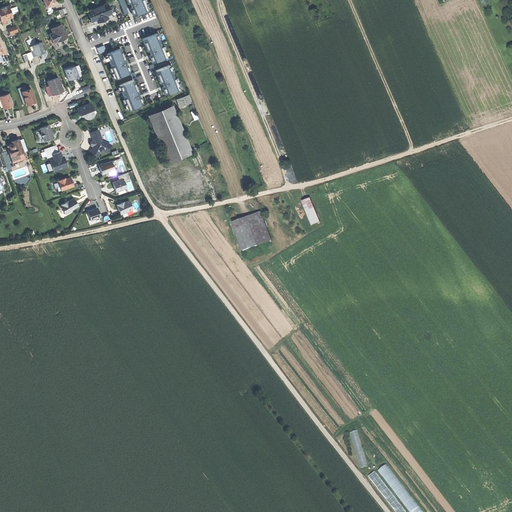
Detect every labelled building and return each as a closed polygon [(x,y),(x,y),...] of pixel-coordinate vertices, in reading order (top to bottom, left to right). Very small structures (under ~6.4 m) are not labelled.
[(123,0),(119,0),(125,14),(129,12),(123,0)] [(127,0),(134,15),(148,9),(144,0),(127,0)] [(87,11),(91,22),(96,20),(97,23),(112,16),(106,3),(87,11)] [(0,8),(0,18),(1,21),(8,18),(12,17),(8,6),(2,8),(0,8)] [(52,29),(51,29),(53,33),(55,38),(56,42),(57,42),(66,38),(66,36),(64,33),(63,30),(61,25),(59,26),(52,29)] [(142,39),(152,63),(167,57),(157,33),(142,39)] [(34,38),(27,40),(29,46),(36,44),(34,38)] [(41,42),(30,47),(34,57),(39,55),(41,54),(41,53),(45,52),(41,42)] [(98,47),(100,53),(106,51),(104,45),(98,47)] [(106,53),(116,78),(130,72),(120,48),(106,53)] [(155,70),(165,94),(180,89),(170,64),(155,70)] [(75,66),(65,70),(67,77),(68,77),(69,80),(74,79),(78,77),(76,72),(77,72),(75,66)] [(57,93),(63,91),(58,77),(47,81),(49,86),(52,95),(57,93)] [(119,85),(129,109),(143,103),(133,79),(119,85)] [(18,89),(24,105),(29,103),(35,101),(31,89),(27,90),(25,86),(18,89)] [(8,94),(0,96),(0,99),(3,107),(7,106),(12,104),(8,94)] [(177,99),(180,107),(193,102),(190,94),(177,99)] [(83,106),(78,108),(79,112),(78,112),(79,115),(81,116),(83,116),(84,118),(87,119),(91,117),(93,114),(90,108),(92,108),(90,104),(83,106)] [(173,106),(148,116),(167,163),(192,152),(173,106)] [(44,127),(40,128),(41,132),(40,134),(41,136),(43,137),(44,141),(47,140),(48,141),(50,140),(51,139),(53,138),(49,125),(44,127)] [(91,152),(98,156),(101,150),(102,150),(107,152),(111,145),(104,142),(102,141),(98,130),(91,133),(93,140),(91,141),(91,146),(93,147),(91,152)] [(14,141),(11,142),(11,144),(10,144),(9,146),(9,148),(7,149),(12,161),(20,158),(19,154),(23,152),(19,139),(14,141)] [(50,162),(54,171),(67,166),(64,160),(63,160),(62,158),(60,152),(57,153),(57,151),(56,150),(57,150),(56,145),(44,150),(47,158),(53,156),(54,160),(50,162)] [(26,159),(23,152),(19,154),(20,158),(12,161),(13,163),(26,159)] [(100,170),(102,174),(114,170),(111,161),(99,166),(100,170)] [(58,182),(61,190),(73,186),(72,182),(70,178),(65,179),(63,180),(63,179),(58,180),(58,182)] [(123,179),(112,182),(114,188),(116,192),(117,191),(125,189),(126,188),(123,179)] [(303,200),(312,224),(321,221),(311,197),(303,200)] [(60,207),(65,215),(79,206),(76,202),(74,199),(68,202),(66,203),(66,202),(61,205),(62,206),(60,207)] [(117,206),(120,214),(132,209),(129,200),(124,203),(122,203),(122,202),(119,204),(117,205),(117,206)] [(87,212),(90,220),(100,217),(97,208),(92,210),(87,212)] [(244,250),(259,244),(250,223),(236,228),(244,250)] [(358,429),(351,431),(361,468),(369,466),(358,429)] [(423,511),(388,463),(379,469),(410,511),(423,511)] [(407,511),(377,470),(370,475),(396,511),(407,511)]
